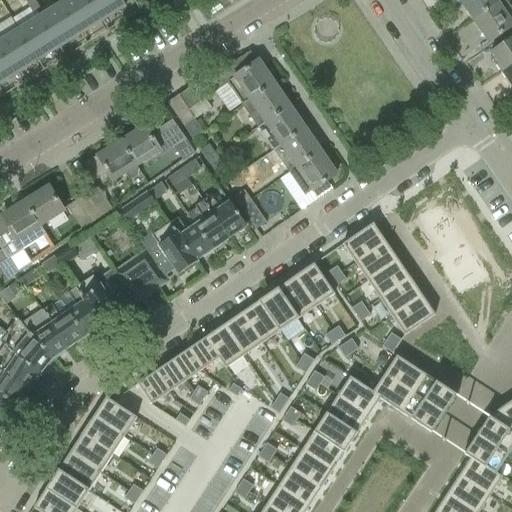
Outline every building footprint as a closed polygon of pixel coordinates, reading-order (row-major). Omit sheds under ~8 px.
[(33,0),(32,0),(26,4),(32,14),(39,9),(33,0)] [(65,0),(66,0),(61,3),(80,34),(101,22),(101,23),(102,22),(102,21),(88,0),(65,0)] [(88,0),(102,21),(122,8),(123,9),(124,9),(118,0),(88,0)] [(472,19),(472,20),(501,0),(460,0),(473,19),(472,19)] [(504,0),(501,0),(472,20),(473,20),(474,20),(489,41),(487,42),(488,43),(511,26),(511,24),(505,14),(511,10),(504,0)] [(61,3),(39,16),(59,48),(79,35),(80,36),(81,35),(80,34),(61,3)] [(39,16),(17,30),(38,62),(37,61),(58,48),(59,49),(60,49),(59,48),(39,16)] [(17,30),(0,40),(0,50),(15,75),(16,76),(17,75),(16,74),(36,62),(37,63),(38,62),(17,30)] [(498,64),(502,71),(511,64),(511,32),(507,36),(509,40),(492,50),(500,63),(498,64)] [(0,50),(0,84),(15,75),(0,50)] [(234,61),(177,97),(187,111),(204,100),(226,85),(241,106),(273,84),(272,84),(257,63),(259,62),(258,61),(253,64),(246,54),(235,62),(234,61)] [(511,64),(502,71),(511,86),(511,64)] [(273,84),(241,106),(257,128),(289,107),(289,106),(287,107),(273,85),(274,85),(273,84)] [(177,97),(166,104),(180,123),(192,140),(202,133),(194,121),(187,111),(177,97)] [(204,100),(187,111),(194,121),(211,109),(204,100)] [(289,107),(257,128),(273,151),(305,130),(304,129),(303,130),(288,108),(289,107)] [(120,142),(135,167),(160,152),(161,153),(172,146),(172,147),(182,162),(194,154),(184,140),(182,138),(171,121),(149,136),(144,127),(143,128),(144,129),(121,143),(120,142)] [(273,151),(273,152),(274,152),(289,174),(288,174),(320,153),(320,152),(319,153),(304,131),(305,130),(273,151)] [(96,158),(83,167),(94,183),(107,175),(112,182),(124,175),(128,182),(140,175),(135,167),(120,142),(119,142),(120,144),(98,158),(97,156),(96,157),(96,158)] [(208,145),(200,151),(207,162),(216,156),(208,145)] [(320,153),(288,174),(288,175),(290,174),(293,179),(304,196),(303,197),(304,198),(311,192),(336,176),(335,175),(334,175),(319,154),(320,153)] [(216,156),(207,162),(216,175),(225,169),(216,156)] [(193,161),(181,170),(187,179),(200,171),(194,162),(193,161)] [(181,170),(167,179),(173,189),(175,188),(187,179),(181,170)] [(160,184),(146,193),(153,203),(166,193),(160,184)] [(24,202),(40,228),(63,213),(58,204),(48,187),(46,188),(47,189),(25,203),(24,202)] [(96,188),(87,195),(102,218),(112,211),(96,188)] [(244,191),(233,199),(239,208),(250,200),(244,191)] [(146,193),(125,207),(134,219),(154,205),(153,203),(146,193)] [(87,195),(65,208),(81,232),(102,218),(87,195)] [(211,196),(203,201),(228,238),(236,233),(237,235),(243,230),(244,227),(245,227),(234,210),(228,202),(219,208),(211,196)] [(250,200),(239,208),(255,230),(266,223),(250,200)] [(195,209),(187,215),(194,225),(212,252),(221,245),(220,244),(228,238),(203,201),(194,207),(195,209)] [(1,218),(0,218),(0,247),(2,251),(3,250),(9,259),(22,251),(45,236),(40,228),(24,202),(23,203),(24,204),(2,218),(1,217),(0,217),(1,218)] [(177,219),(169,225),(195,263),(196,263),(195,261),(202,256),(203,258),(212,252),(194,225),(185,231),(177,219)] [(141,252),(112,273),(132,301),(134,303),(166,281),(162,276),(166,273),(165,272),(172,267),(178,275),(183,272),(184,273),(192,268),(191,266),(195,263),(169,225),(152,236),(149,233),(135,243),(141,252)] [(372,225),(341,246),(354,264),(384,243),(372,225)] [(87,235),(71,246),(78,257),(82,262),(98,251),(87,235)] [(384,243),(354,264),(366,282),(397,261),(384,243)] [(70,246),(53,257),(59,267),(61,269),(78,257),(71,246),(70,246)] [(2,251),(0,252),(0,269),(7,280),(18,273),(17,270),(12,263),(9,259),(3,250),(2,251)] [(9,259),(18,273),(30,265),(22,251),(9,259)] [(53,257),(40,266),(47,275),(59,267),(53,257)] [(397,261),(366,282),(379,300),(409,280),(397,261)] [(306,270),(295,278),(315,308),(334,296),(313,265),(306,270)] [(336,267),(326,274),(331,281),(340,274),(336,267)] [(34,270),(20,279),(26,288),(27,289),(40,280),(34,270)] [(92,277),(75,289),(101,327),(105,325),(107,326),(115,321),(114,319),(118,316),(115,311),(119,308),(120,310),(132,301),(112,273),(110,271),(95,281),(92,277)] [(340,274),(331,281),(335,287),(345,281),(340,274)] [(295,278),(276,290),(297,320),(315,308),(295,278)] [(9,287),(8,288),(14,297),(27,289),(26,288),(20,279),(9,287)] [(409,280),(379,300),(391,319),(422,298),(409,280)] [(14,297),(8,288),(0,293),(0,301),(4,308),(16,300),(14,297)] [(75,306),(66,312),(85,339),(94,333),(92,331),(100,326),(101,328),(101,327),(75,289),(67,294),(75,306)] [(276,290),(258,302),(279,333),(297,320),(276,290)] [(422,298),(391,319),(404,337),(434,316),(422,298)] [(58,300),(42,311),(67,348),(75,343),(76,345),(85,339),(66,312),(58,300)] [(258,302),(240,315),(261,345),(279,333),(258,302)] [(360,303),(351,310),(355,316),(365,310),(360,303)] [(365,310),(355,316),(359,323),(369,316),(365,310)] [(34,316),(21,325),(26,331),(31,336),(30,337),(51,359),(53,361),(61,355),(60,354),(67,348),(42,311),(34,316)] [(240,315),(222,327),(243,358),(261,345),(240,315)] [(0,343),(4,346),(4,347),(11,353),(40,376),(41,375),(52,362),(53,361),(51,359),(30,337),(31,336),(26,331),(21,325),(16,320),(5,334),(4,333),(0,329),(0,343)] [(222,327),(204,339),(218,360),(225,370),(243,358),(222,327)] [(338,327),(331,332),(337,342),(344,337),(338,327)] [(331,332),(324,336),(331,346),(337,342),(331,332)] [(390,334),(386,341),(395,347),(400,341),(390,334)] [(204,339),(187,351),(201,371),(218,360),(204,339)] [(350,340),(344,345),(351,355),(357,350),(350,340)] [(386,341),(381,348),(391,354),(395,347),(386,341)] [(344,345),(337,349),(344,359),(351,355),(344,345)] [(4,346),(0,351),(0,372),(28,391),(33,383),(35,384),(40,376),(11,353),(4,347),(4,346)] [(187,351),(170,362),(184,383),(201,371),(187,351)] [(303,355),(299,362),(309,368),(313,362),(303,355)] [(396,357),(383,376),(413,396),(425,377),(396,357)] [(157,371),(153,374),(167,394),(184,383),(170,362),(157,371)] [(299,362),(294,368),(304,375),(309,368),(299,362)] [(0,372),(0,396),(19,408),(25,400),(23,398),(28,391),(0,372)] [(313,372),(309,379),(319,386),(323,379),(313,372)] [(153,374),(136,385),(150,406),(167,394),(153,374)] [(372,394),(372,395),(379,399),(378,401),(401,415),(413,396),(383,376),(372,394)] [(425,377),(413,396),(443,415),(455,396),(425,377)] [(349,378),(336,398),(367,419),(378,401),(379,399),(372,395),(372,394),(349,378)] [(309,379),(305,386),(315,392),(319,386),(309,379)] [(232,385),(227,392),(236,398),(241,391),(232,385)] [(197,387),(193,394),(202,400),(207,394),(197,387)] [(193,394),(188,401),(198,407),(202,400),(193,394)] [(279,395),(274,402),(283,408),(288,400),(279,395)] [(0,419),(6,424),(11,416),(13,417),(19,408),(0,396),(0,419)] [(413,396),(401,415),(430,434),(443,415),(413,396)] [(336,398),(324,416),(355,437),(367,419),(336,398)] [(105,399),(93,417),(124,437),(136,419),(111,403),(105,399)] [(511,401),(500,410),(511,427),(511,401)] [(274,402),(269,409),(278,415),(283,408),(274,402)] [(289,408),(285,415),(295,422),(299,415),(289,408)] [(511,427),(500,410),(488,418),(511,433),(511,427)] [(179,415),(174,421),(184,428),(189,421),(179,415)] [(285,415),(281,422),(291,428),(295,422),(285,415)] [(324,416),(312,434),(343,455),(355,437),(324,416)] [(93,417),(81,436),(112,456),(124,437),(93,417)] [(511,433),(488,418),(476,437),(507,457),(511,449),(511,433)] [(0,438),(1,439),(7,431),(5,429),(8,425),(6,424),(0,419),(0,438)] [(312,434),(300,453),(331,473),(343,455),(312,434)] [(81,436),(69,454),(100,474),(112,456),(81,436)] [(476,437),(464,456),(469,460),(495,476),(507,457),(476,437)] [(266,445),(262,451),(271,458),(276,451),(266,445)] [(156,450),(151,456),(161,463),(166,456),(156,450)] [(262,451),(257,458),(267,464),(271,458),(262,451)] [(300,453),(288,471),(319,491),(331,473),(300,453)] [(69,454),(57,472),(88,493),(100,474),(69,454)] [(151,456),(147,463),(157,470),(161,463),(151,456)] [(469,460),(458,478),(488,498),(500,480),(495,476),(469,460)] [(288,471),(277,489),(307,509),(319,491),(288,471)] [(57,472),(45,491),(76,511),(88,493),(57,472)] [(458,478),(446,496),(470,511),(479,511),(488,498),(458,478)] [(242,481),(238,487),(248,494),(252,487),(242,481)] [(132,486),(128,493),(138,499),(142,492),(132,486)] [(238,487),(233,494),(243,500),(248,494),(238,487)] [(277,489),(265,507),(272,511),(305,511),(307,509),(277,489)] [(45,491),(33,509),(37,511),(74,511),(76,511),(45,491)] [(128,493),(123,499),(133,506),(138,499),(128,493)] [(470,511),(446,496),(435,511),(470,511)]
